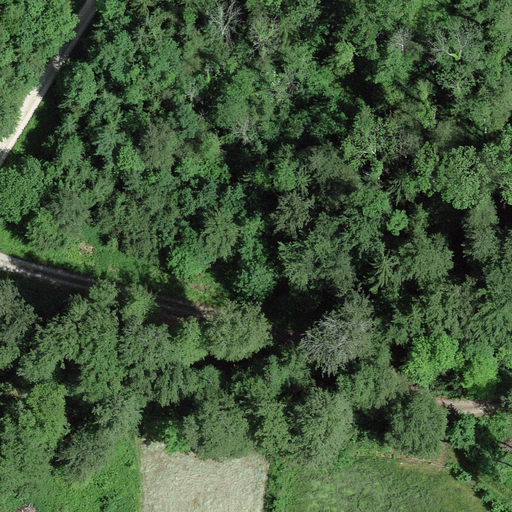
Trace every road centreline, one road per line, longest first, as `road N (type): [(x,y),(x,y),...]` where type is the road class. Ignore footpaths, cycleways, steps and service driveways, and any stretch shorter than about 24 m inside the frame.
road 1 (track): [(0,257),(280,331),(462,408),(511,394)]
road 2 (track): [(0,155),(90,0)]
